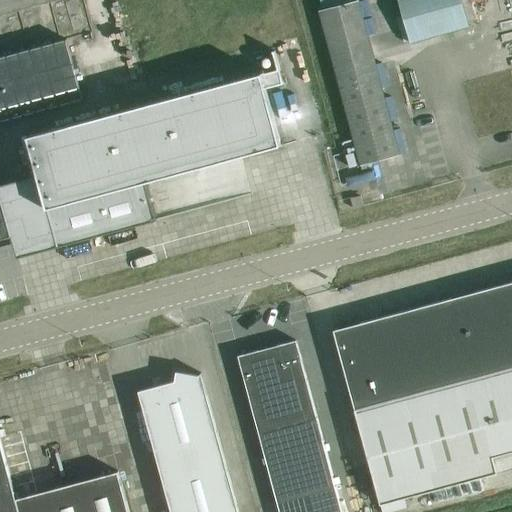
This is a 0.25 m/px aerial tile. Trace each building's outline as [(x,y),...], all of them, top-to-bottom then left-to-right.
[(360,165),(399,154),(358,0),(355,0),(319,10),(360,165)] [(478,23),(471,0),(397,0),(410,42),(478,23)] [(66,39),(0,56),(0,120),(82,98),(79,86),(66,39)] [(261,72),(27,135),(37,174),(51,225),(57,246),(56,246),(56,247),(156,220),(145,180),(280,144),(261,72)] [(361,178),(390,172),(388,162),(359,168),(361,178)] [(353,208),(362,206),(360,195),(350,198),(353,208)] [(0,238),(11,236),(0,196),(0,238)] [(380,504),(497,472),(492,456),(511,450),(511,281),(358,323),(359,327),(350,329),(333,329),(339,349),(355,409),(380,504)] [(329,327),(346,321),(341,304),(321,311),(319,302),(303,308),(314,343),(333,337),(329,327)] [(246,353),(237,355),(239,362),(243,375),(258,433),(264,456),(277,503),(279,511),(341,511),(335,487),(322,440),(316,417),(301,359),(295,340),(246,353)] [(138,390),(143,410),(169,511),(237,511),(206,392),(200,373),(197,374),(176,371),(174,380),(138,390)] [(18,511),(15,497),(0,440),(0,511),(18,511)] [(15,497),(18,511),(129,511),(118,470),(15,497)]
